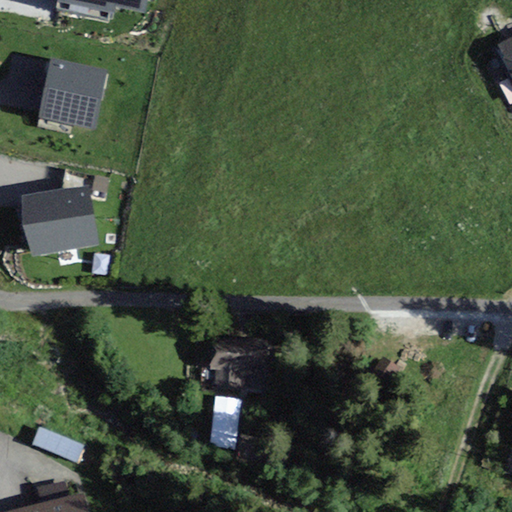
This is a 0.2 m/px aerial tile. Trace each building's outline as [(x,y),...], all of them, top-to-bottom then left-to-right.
[(147,0),(55,0),(56,1),(113,13),(115,4),(145,10),(147,0)] [(511,36),(496,43),(511,78),(511,36)] [(106,66),(52,56),(40,117),(95,127),(106,66)] [(23,196),(33,258),(103,246),(92,184),(23,196)] [(264,342),(208,343),(209,387),(265,385),(264,342)] [(217,396),(211,446),(236,449),(242,399),(217,396)] [(34,442),(80,462),(89,442),(43,422),(34,442)] [(83,511),(79,498),(29,511),(83,511)]
